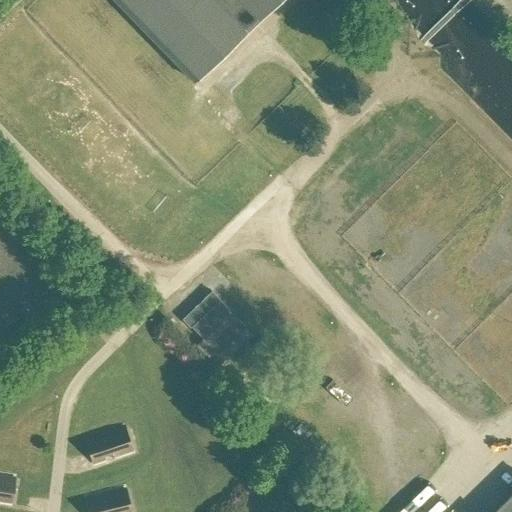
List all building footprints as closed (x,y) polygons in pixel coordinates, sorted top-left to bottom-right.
[(114,0),(193,81),(277,0),(114,0)] [(183,319),(190,327),(219,300),(211,292),(183,319)] [(94,464),(128,453),(120,429),(86,440),(94,464)] [(0,502),(6,503),(10,478),(0,476),(0,502)] [(88,511),(126,511),(121,491),(86,499),(88,511)] [(511,511),(511,496),(495,511),(511,511)]
